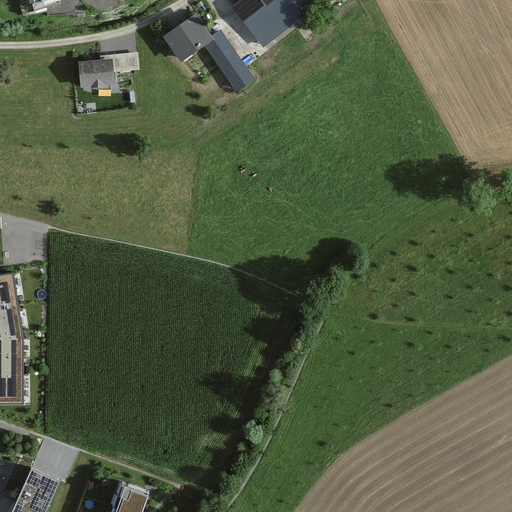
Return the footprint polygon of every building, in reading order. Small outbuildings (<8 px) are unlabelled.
[(66,0),(21,0),(26,15),(68,2),(66,0)] [(245,0),(237,7),(270,45),(322,0),(245,0)] [(200,17),(170,38),(187,63),(211,47),(239,88),(255,77),(225,34),(216,40),(200,17)] [(105,63),(84,65),(87,90),(121,86),(119,74),(143,71),(142,53),(104,57),(105,63)] [(22,338),(12,275),(0,277),(0,402),(22,403),(22,338)] [(42,511),(58,476),(33,465),(11,511),(42,511)] [(138,511),(148,488),(123,479),(110,511),(138,511)]
